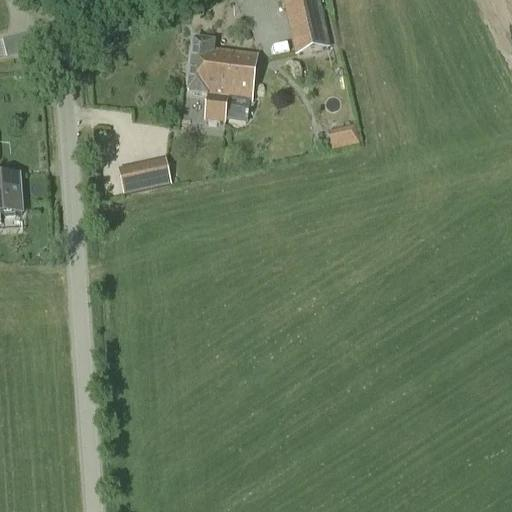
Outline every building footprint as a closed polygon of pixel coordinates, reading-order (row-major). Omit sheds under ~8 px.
[(284,0),(289,17),(319,10),(317,0),(284,0)] [(325,34),(294,41),(297,56),(328,49),(325,34)] [(187,95),(208,98),(205,123),(225,126),(228,99),(251,102),(257,58),(212,53),(213,43),(194,41),(187,95)] [(362,134),(335,140),(338,151),(364,145),(362,134)] [(165,168),(142,174),(146,193),(170,188),(165,168)] [(0,179),(0,217),(21,217),(19,179),(0,179)]
